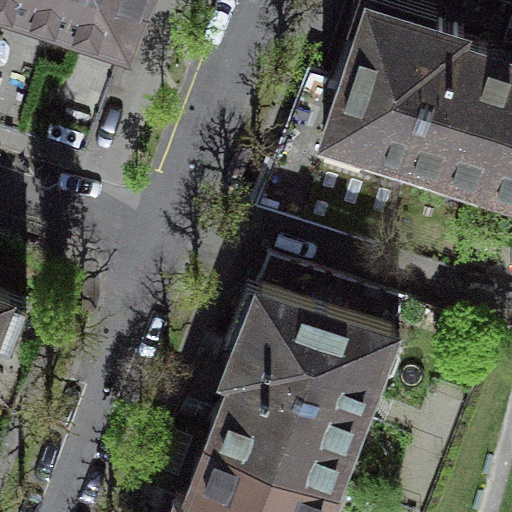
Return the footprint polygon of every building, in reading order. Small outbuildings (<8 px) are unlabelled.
[(0,0),(0,120),(84,149),(140,0),(0,0)] [(365,140),(480,179),(511,83),(511,46),(461,30),(464,21),(445,15),(400,0),(363,0),(340,72),(309,62),(282,131),(292,146),(270,205),(382,242),(407,167),(357,150),(353,146),(365,140)] [(511,83),(480,179),(511,188),(511,83)] [(232,368),(208,429),(335,477),(378,363),(393,355),(400,338),(394,322),(406,292),(268,247),(228,351),(223,364),(232,368)] [(0,332),(11,336),(27,294),(0,283),(0,332)] [(321,511),(335,477),(208,429),(185,490),(176,486),(171,500),(166,511),(321,511)]
